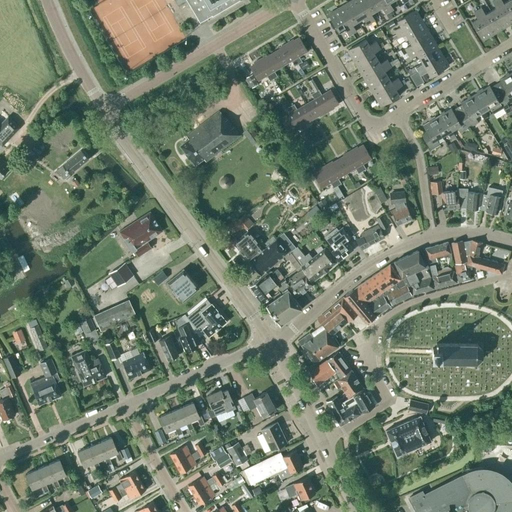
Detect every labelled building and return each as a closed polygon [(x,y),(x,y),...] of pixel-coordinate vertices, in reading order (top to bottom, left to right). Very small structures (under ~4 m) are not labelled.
[(185,0),(199,22),(211,15),(212,17),(240,0),(239,0),(185,0)] [(371,23),(357,0),(353,0),(347,4),(357,21),(363,18),(367,25),(371,23)] [(376,11),(369,0),(357,0),(371,23),(374,21),(370,14),(376,11)] [(391,16),(382,0),(369,0),(376,11),(381,7),(388,19),(392,17),(392,16),(391,16)] [(393,0),(382,0),(389,12),(393,10),(389,3),(393,0)] [(496,8),(490,12),(501,29),(510,24),(496,0),(494,0),(492,1),(496,8)] [(496,0),(510,24),(511,22),(511,5),(509,1),(503,4),(501,0),(496,0)] [(357,21),(347,4),(338,9),(352,34),(356,31),(352,25),(357,21)] [(485,15),(481,8),(477,10),(492,35),(501,29),(490,12),(485,15)] [(345,29),(349,36),(352,34),(338,9),(328,15),(339,33),(345,29)] [(401,27),(394,31),(396,34),(421,20),(415,10),(397,21),(401,27)] [(472,23),(482,40),(492,35),(477,10),(474,12),(478,19),(472,23)] [(421,20),(396,34),(396,35),(398,38),(405,34),(408,40),(426,29),(421,20)] [(407,53),(431,38),(426,29),(408,40),(412,45),(405,49),(407,53)] [(294,41),(293,39),(286,44),(298,64),(302,62),(299,56),(307,51),(299,38),(294,41)] [(419,58),(437,47),(431,38),(407,53),(409,56),(416,52),(419,58)] [(348,50),(354,59),(378,45),(376,41),(369,45),(366,40),(348,50)] [(279,48),(280,49),(275,52),(283,66),(291,61),(294,66),(298,64),(286,44),(279,48)] [(380,49),(378,45),(354,59),(359,69),(377,58),(373,53),(380,49)] [(410,76),(442,57),(437,47),(419,58),(422,63),(416,67),(415,66),(408,71),(410,75),(410,76)] [(401,49),(398,51),(401,56),(402,56),(406,53),(403,48),(402,49),(401,49)] [(274,71),(283,66),(275,52),(269,56),(268,54),(261,58),(273,79),(277,76),(274,71)] [(430,77),(448,66),(442,57),(410,76),(410,75),(410,76),(416,86),(424,82),(420,75),(427,71),(430,77)] [(270,81),(273,79),(261,58),(254,62),(255,64),(250,67),(258,81),(267,76),(270,81)] [(387,60),(380,64),(377,58),(359,69),(365,78),(389,63),(387,60)] [(365,78),(370,87),(388,77),(384,71),(391,67),(391,66),(398,62),(396,58),(389,63),(365,78)] [(499,80),(507,93),(502,95),(508,105),(511,102),(511,79),(509,74),(508,73),(505,75),(506,76),(499,80)] [(246,78),(252,87),(257,84),(252,75),(246,78)] [(391,82),(388,77),(370,87),(376,97),(400,82),(398,78),(391,82)] [(402,86),(400,82),(376,97),(381,106),(399,95),(395,90),(402,86)] [(507,105),(508,105),(502,95),(497,99),(489,86),(483,90),(482,89),(479,90),(490,108),(489,108),(491,111),(497,108),(498,111),(503,108),(506,114),(511,112),(510,111),(511,110),(509,106),(508,107),(507,105)] [(283,93),(282,93),(286,98),(291,95),(288,90),(285,92),(283,93)] [(321,95),(318,90),(315,92),(327,112),(334,108),(333,107),(338,103),(330,90),(321,95)] [(489,108),(490,108),(479,90),(476,92),(477,93),(471,97),(480,114),(483,119),(487,117),(484,111),(489,108)] [(320,116),(327,112),(315,92),(311,94),(314,99),(305,104),(313,118),(319,115),(320,116)] [(461,103),(468,116),(464,118),(469,128),(478,122),(475,117),(480,114),(471,97),(470,96),(467,98),(467,99),(461,103)] [(297,109),(294,104),(290,106),(291,108),(302,127),(309,123),(308,121),(313,118),(305,104),(297,109)] [(302,127),(291,108),(290,106),(286,108),(289,114),(280,119),(288,133),(294,129),(295,131),(302,127)] [(460,133),(469,128),(464,118),(459,121),(451,109),(444,113),(444,111),(440,113),(441,114),(451,131),(456,128),(460,133)] [(203,158),(206,162),(240,135),(225,116),(224,117),(219,111),(186,136),(188,139),(180,146),(195,165),(203,158)] [(434,117),(431,119),(442,136),(447,133),(450,139),(455,136),(451,131),(441,114),(435,118),(434,117)] [(0,124),(0,144),(2,146),(19,128),(8,117),(0,125),(0,124)] [(436,140),(442,136),(431,119),(428,120),(429,122),(422,126),(426,132),(422,135),(431,151),(440,145),(436,140)] [(244,132),(253,144),(262,137),(253,126),(244,132)] [(453,142),(447,146),(452,153),(457,149),(455,145),(453,142)] [(358,148),(357,147),(350,151),(362,171),(366,169),(362,164),(371,159),(363,145),(358,148)] [(493,147),(491,153),(499,156),(500,153),(501,150),(493,147)] [(56,171),(64,179),(88,159),(81,150),(56,171)] [(268,151),(262,156),(266,160),(271,156),(270,154),(269,153),(268,151)] [(358,174),(362,171),(350,151),(343,155),(344,156),(338,160),(346,173),(355,168),(358,174)] [(338,178),(346,173),(338,160),(333,163),(332,161),(325,165),(337,186),(341,184),(338,178)] [(0,177),(8,169),(0,161),(0,177)] [(333,188),(337,186),(325,165),(318,169),(319,171),(313,174),(321,188),(330,183),(333,188)] [(430,167),(427,168),(428,176),(438,174),(437,166),(434,167),(430,167)] [(75,179),(71,183),(76,187),(80,184),(78,183),(77,181),(75,179)] [(433,182),(434,194),(441,194),(440,181),(433,182)] [(348,194),(351,204),(370,197),(367,187),(348,194)] [(386,200),(379,187),(373,190),(380,203),(386,200)] [(502,190),(488,187),(485,199),(482,198),(481,210),(497,213),(501,197),(500,197),(502,190)] [(467,189),(457,188),(457,191),(459,208),(466,208),(477,209),(479,193),(467,192),(467,189)] [(395,204),(394,205),(396,209),(392,211),(398,225),(411,219),(404,203),(405,203),(404,191),(389,193),(391,204),(395,204)] [(442,199),(443,210),(459,208),(457,191),(443,192),(444,198),(442,199)] [(506,204),(503,215),(505,215),(505,216),(511,218),(511,194),(510,200),(510,201),(509,205),(506,204)] [(335,203),(329,207),(332,211),(338,207),(337,206),(335,203)] [(316,205),(306,213),(313,221),(322,213),(320,211),(318,208),(316,205)] [(153,217),(150,212),(119,232),(132,251),(134,250),(138,256),(151,248),(147,241),(162,231),(159,226),(153,217)] [(237,220),(246,230),(253,224),(244,214),(237,220)] [(376,219),(382,229),(388,226),(382,216),(376,219)] [(384,238),(377,225),(369,230),(363,219),(355,223),(362,237),(356,240),(361,250),(368,246),(367,246),(384,238)] [(333,235),(327,240),(330,243),(335,249),(331,252),(338,261),(353,250),(346,241),(350,237),(349,235),(352,233),(347,224),(343,227),(333,235)] [(247,231),(233,243),(249,261),(275,239),(273,236),(263,245),(259,240),(257,242),(247,231)] [(288,253),(295,247),(283,233),(276,238),(249,261),(260,275),(287,252),(288,253)] [(466,267),(469,255),(468,255),(472,241),(462,243),(462,241),(451,243),(456,264),(459,263),(459,265),(454,266),(458,282),(471,279),(468,267),(466,267)] [(477,257),(482,242),(472,241),(468,255),(469,255),(477,257)] [(425,249),(429,264),(437,261),(436,258),(444,255),(444,258),(446,257),(447,264),(452,263),(451,253),(448,242),(425,249)] [(301,250),(294,255),(301,265),(300,266),(312,283),(337,263),(330,254),(330,255),(324,248),(312,258),(309,253),(305,255),(301,250)] [(411,295),(413,294),(433,289),(430,278),(425,266),(418,251),(394,262),(390,264),(354,288),(353,290),(353,289),(345,295),(343,297),(365,323),(377,315),(390,306),(391,305),(392,305),(411,295)] [(504,265),(483,259),(481,269),(501,274),(504,265)] [(117,268),(108,273),(117,287),(133,276),(124,263),(120,266),(117,268)] [(447,285),(446,280),(443,281),(441,271),(436,272),(434,264),(429,266),(435,288),(447,285)] [(451,272),(450,268),(449,269),(449,267),(447,266),(442,267),(441,269),(441,271),(443,281),(446,280),(447,285),(456,282),(453,271),(451,272)] [(313,285),(302,269),(300,267),(296,270),(298,272),(286,280),(287,282),(290,286),(288,289),(294,297),(313,285)] [(167,283),(182,302),(199,288),(183,269),(167,283)] [(276,285),(275,284),(283,277),(277,269),(272,273),(271,271),(250,288),(262,302),(272,294),(269,291),(276,285)] [(155,281),(159,286),(167,279),(163,274),(155,281)] [(67,280),(64,281),(67,287),(74,283),(71,278),(69,279),(67,280)] [(302,309),(294,297),(288,289),(290,286),(287,282),(277,289),(281,294),(266,305),(270,310),(269,310),(276,319),(280,324),(285,321),(302,309)] [(323,326),(339,313),(347,322),(357,314),(343,297),(322,314),(317,319),(323,326)] [(182,316),(192,331),(196,328),(196,329),(200,326),(203,329),(202,329),(208,336),(226,322),(211,304),(207,299),(187,316),(185,314),(182,316)] [(136,316),(129,300),(93,316),(101,332),(136,316)] [(79,322),(88,343),(99,339),(88,312),(79,315),(81,321),(79,322)] [(339,313),(323,326),(332,335),(347,322),(339,313)] [(194,333),(192,334),(191,332),(192,331),(182,316),(181,316),(175,321),(178,328),(177,328),(181,336),(179,337),(186,352),(198,347),(196,343),(199,341),(194,333)] [(30,328),(39,351),(47,347),(38,325),(30,328)] [(25,339),(21,329),(12,333),(16,343),(25,339)] [(145,332),(150,342),(157,339),(152,329),(145,332)] [(340,345),(335,338),(332,335),(331,336),(325,329),(313,338),(309,333),(298,340),(298,341),(305,352),(306,351),(314,363),(338,347),(338,346),(340,345)] [(170,336),(159,341),(161,345),(164,353),(165,352),(168,360),(178,356),(174,348),(175,348),(172,340),(170,336)] [(339,336),(335,338),(340,345),(343,342),(339,336)] [(120,356),(113,340),(105,344),(111,359),(120,356)] [(482,358),(482,350),(477,344),(468,344),(436,343),(436,348),(432,348),(432,358),(436,358),(436,363),(468,363),(477,363),(482,358)] [(106,376),(98,358),(90,362),(85,349),(71,355),(84,385),(106,376)] [(132,357),(122,361),(129,378),(150,369),(143,352),(139,354),(137,350),(130,353),(132,357)] [(340,377),(351,370),(343,358),(342,356),(341,354),(339,353),(338,351),(327,359),(309,371),(317,384),(336,371),(340,377)] [(4,358),(12,377),(19,374),(11,355),(4,358)] [(46,376),(30,383),(31,387),(39,404),(61,395),(55,382),(60,380),(51,359),(40,363),(46,376)] [(353,395),(364,389),(351,370),(340,377),(334,382),(338,388),(340,386),(348,398),(353,395)] [(11,403),(8,397),(15,395),(11,386),(0,390),(0,392),(3,399),(0,400),(0,413),(3,420),(4,419),(6,420),(9,419),(10,417),(15,415),(10,404),(11,403)] [(363,413),(375,406),(364,389),(353,395),(363,413)] [(220,414),(235,408),(230,396),(227,390),(222,393),(221,390),(207,396),(215,416),(216,416),(216,415),(220,414)] [(257,406),(263,417),(275,410),(266,392),(254,398),(251,393),(243,397),(250,410),(257,406)] [(340,425),(363,413),(353,395),(348,398),(344,401),(341,396),(337,398),(336,396),(327,402),(340,425)] [(410,399),(407,409),(426,414),(428,404),(418,401),(416,401),(410,399)] [(199,416),(193,402),(182,407),(188,422),(190,421),(197,418),(200,426),(204,424),(201,416),(199,416)] [(182,407),(170,412),(177,427),(179,426),(186,423),(189,431),(193,429),(190,421),(188,422),(182,407)] [(178,435),(182,433),(179,426),(177,427),(170,412),(159,417),(166,431),(175,428),(178,435)] [(386,430),(397,455),(431,441),(420,416),(386,430)] [(261,430),(271,451),(287,443),(277,422),(261,430)] [(154,432),(159,444),(166,441),(160,429),(154,432)] [(111,437),(100,442),(106,457),(108,456),(115,453),(118,461),(123,459),(119,451),(117,451),(111,437)] [(186,445),(170,454),(175,464),(204,448),(198,437),(192,441),(194,446),(188,449),(186,445)] [(95,462),(97,461),(104,458),(107,465),(112,464),(108,456),(106,457),(100,442),(89,447),(95,462)] [(247,459),(238,442),(231,446),(228,447),(226,448),(226,449),(236,466),(247,459)] [(226,453),(221,446),(209,453),(214,460),(226,453)] [(97,461),(95,462),(89,447),(78,452),(84,466),(93,463),(96,470),(101,468),(97,461)] [(121,450),(125,459),(131,457),(127,448),(121,450)] [(180,473),(196,464),(194,460),(200,456),(201,457),(207,453),(204,448),(175,464),(180,473)] [(291,474),(290,473),(303,466),(295,450),(282,457),(280,453),(244,471),(251,485),(272,475),(273,477),(279,474),(281,479),(291,474)] [(215,460),(220,468),(232,460),(227,453),(215,460)] [(59,459),(48,464),(55,479),(56,478),(63,475),(66,483),(71,481),(67,473),(66,474),(59,459)] [(55,479),(48,464),(37,469),(43,484),(45,483),(52,480),(55,488),(60,486),(56,478),(55,479)] [(44,493),(49,491),(45,483),(43,484),(37,469),(26,474),(32,489),(41,485),(44,493)] [(466,472),(418,497),(411,501),(416,511),(511,511),(511,488),(511,486),(510,485),(509,483),(507,481),(506,479),(504,478),(502,476),(500,475),(498,473),(496,472),(494,471),(492,470),(490,470),(488,469),(485,469),(483,469),(481,469),(479,469),(476,469),(474,469),(472,470),(468,471),(466,472)] [(108,490),(111,496),(140,480),(135,471),(119,479),(121,483),(108,490)] [(194,495),(209,485),(215,481),(221,478),(218,473),(212,476),(212,477),(206,481),(203,476),(188,486),(194,495)] [(93,484),(88,475),(82,477),(86,487),(93,484)] [(232,480),(227,483),(231,490),(245,482),(241,475),(237,478),(232,480)] [(297,494),(300,500),(315,494),(308,477),(285,487),(289,497),(297,494)] [(219,487),(225,483),(221,478),(215,481),(219,487)] [(130,498),(146,490),(140,480),(111,496),(114,502),(121,498),(120,497),(127,493),(130,498)] [(81,484),(76,486),(81,496),(85,494),(81,484)] [(95,486),(85,491),(89,498),(90,499),(102,492),(99,487),(98,485),(98,484),(95,486)] [(215,495),(209,485),(194,495),(199,504),(215,495)] [(245,486),(243,487),(249,497),(253,495),(246,485),(245,486)] [(62,511),(65,511),(71,508),(68,502),(62,506),(61,504),(54,508),(53,506),(41,511),(62,511)] [(156,511),(158,511),(153,502),(137,511),(156,511)] [(234,511),(240,507),(237,502),(231,506),(234,511)]
